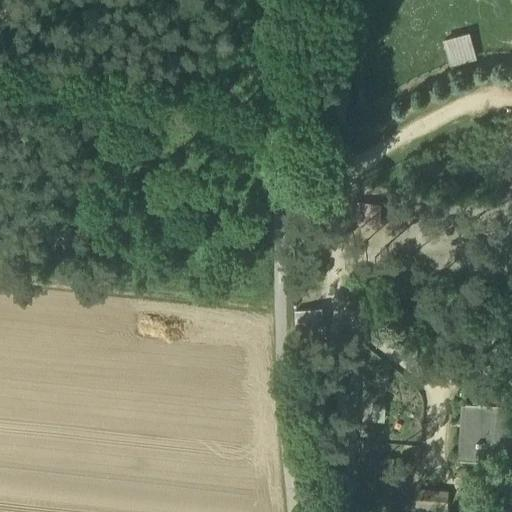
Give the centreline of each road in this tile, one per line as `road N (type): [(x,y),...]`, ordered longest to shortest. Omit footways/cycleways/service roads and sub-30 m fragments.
road 1 (track): [(271,0),(293,511)]
road 2 (track): [(280,305),(0,276)]
